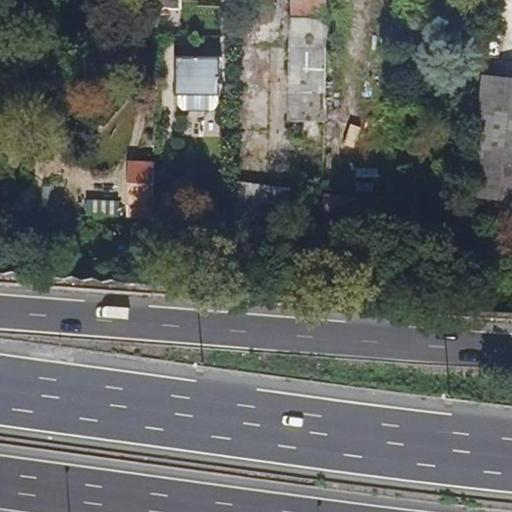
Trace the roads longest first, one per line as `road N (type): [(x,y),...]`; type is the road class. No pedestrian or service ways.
road 1 (motorway): [(511,454),(0,389)]
road 2 (motorway): [(511,351),(0,314)]
road 3 (motorway): [(0,486),(194,511)]
